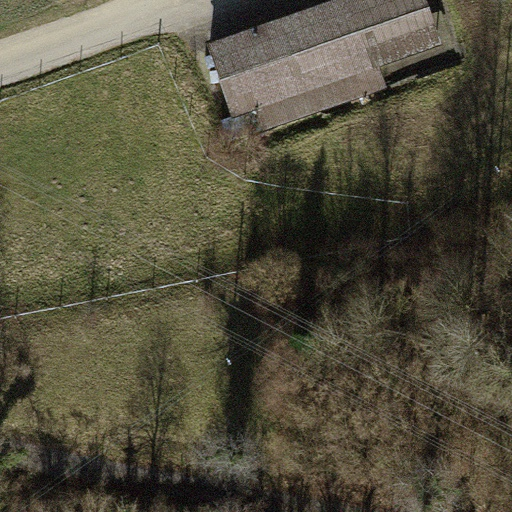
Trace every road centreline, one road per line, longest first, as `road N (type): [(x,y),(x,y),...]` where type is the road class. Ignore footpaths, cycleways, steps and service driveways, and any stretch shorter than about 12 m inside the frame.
road 1 (track): [(0,446),(262,503),(511,509)]
road 2 (unclassified): [(169,9),(0,68)]
